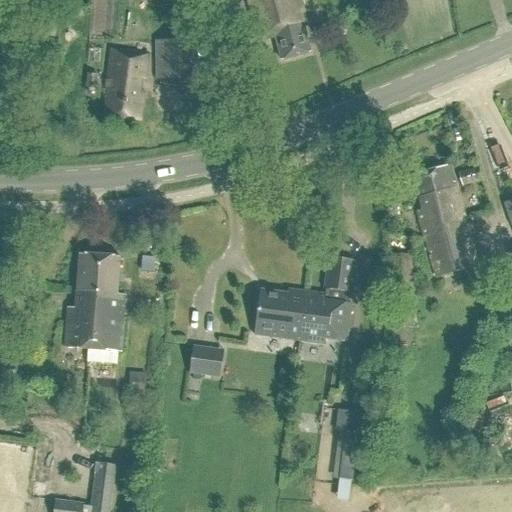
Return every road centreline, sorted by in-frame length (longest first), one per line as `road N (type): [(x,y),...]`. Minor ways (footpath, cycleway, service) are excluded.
road 1 (secondary): [(511,42),(246,151)]
road 2 (secondary): [(246,151),(132,177),(0,181)]
road 3 (unclassified): [(246,151),(221,0)]
